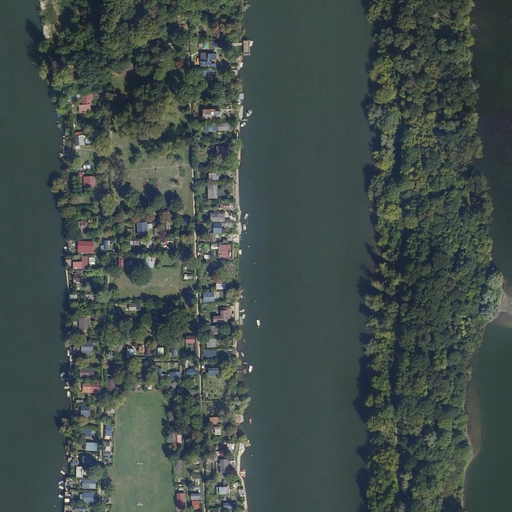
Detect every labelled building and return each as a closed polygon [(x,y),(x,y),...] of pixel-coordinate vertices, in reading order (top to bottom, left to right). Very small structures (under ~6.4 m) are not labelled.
[(77,65),(70,65),(71,81),(80,81),(79,69),(78,69),(77,65)] [(82,106),(91,105),(93,105),(92,94),(82,94),(82,106)] [(82,106),(79,106),(79,114),(92,113),(91,105),(82,106)] [(217,110),(205,110),(205,120),(217,120),(217,118),(223,118),(223,112),(217,112),(217,110)] [(228,149),(221,148),(221,150),(219,150),(219,155),(225,155),(225,157),(229,157),(229,150),(228,150),(228,149)] [(95,177),(84,177),(85,187),(95,186),(95,177)] [(149,233),(149,228),(141,228),(141,229),(143,230),(143,233),(140,233),(140,236),(145,236),(145,233),(149,233)] [(169,243),(169,240),(162,240),(160,241),(160,248),(166,248),(166,243),(169,243)] [(94,242),(78,242),(78,251),(94,252),(94,242)] [(228,259),(228,246),(219,246),(219,259),(228,259)] [(222,264),(211,265),(211,270),(215,270),(215,275),(222,274),(222,264)] [(216,303),(215,293),(204,294),(204,303),(216,303)] [(222,313),(220,313),(220,318),(215,319),(215,324),(226,323),(226,320),(229,320),(229,310),(222,310),(222,313)] [(88,330),(88,319),(80,319),(79,330),(88,330)] [(90,344),(90,342),(85,343),(85,346),(83,346),(83,348),(84,348),(84,351),(89,351),(90,347),(93,347),(93,344),(90,344)] [(180,373),(170,373),(170,381),(180,381),(180,373)] [(213,427),(213,434),(221,434),(220,427),(219,427),(219,425),(216,425),(216,427),(213,427)] [(89,490),(89,492),(94,492),(95,482),(84,481),(84,489),(89,490)]
